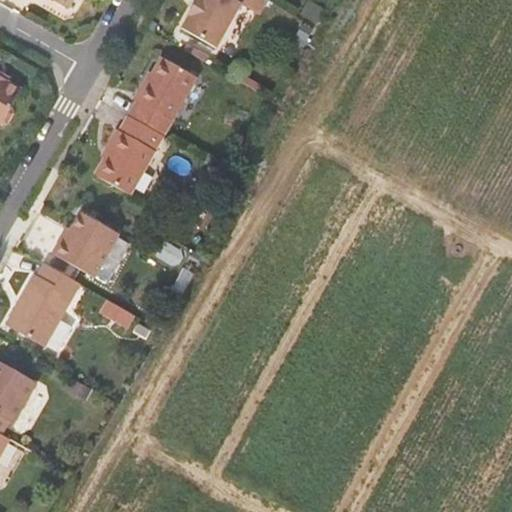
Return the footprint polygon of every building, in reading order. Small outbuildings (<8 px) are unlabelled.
[(246,6),(249,0),(198,0),(182,28),(217,48),(242,4),(246,6)] [(123,112),(160,133),(193,74),(156,53),(146,71),(141,81),(138,79),(129,95),(131,97),(123,112)] [(141,81),(146,71),(144,69),(138,79),(141,81)] [(6,80),(0,76),(0,122),(2,124),(7,123),(13,112),(12,107),(22,90),(6,80)] [(126,192),(160,133),(123,112),(114,127),(111,125),(102,141),(105,143),(99,153),(89,170),(126,192)] [(97,151),(99,153),(105,143),(102,141),(97,151)] [(65,241),(62,239),(53,253),(95,278),(120,234),(82,212),(71,231),(65,241)] [(67,229),(62,239),(65,241),(71,231),(67,229)] [(45,347),(81,284),(45,263),(38,276),(36,274),(21,300),(23,301),(19,309),(17,308),(7,325),(45,347)] [(0,415),(14,424),(37,383),(0,361),(0,415)] [(0,457),(10,439),(0,433),(0,457)]
